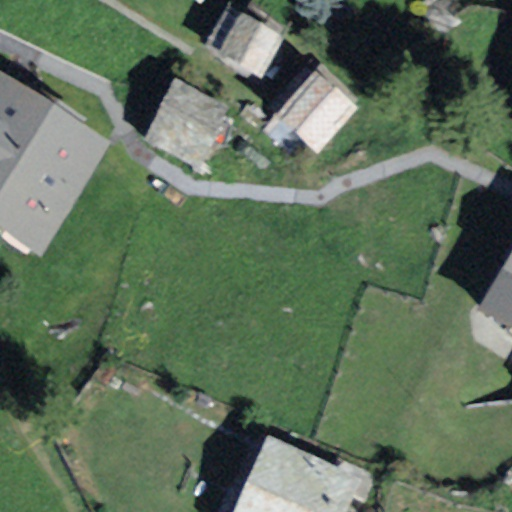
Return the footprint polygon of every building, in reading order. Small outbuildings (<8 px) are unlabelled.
[(279,43),(233,12),(209,47),(255,78),(279,43)] [(350,108),(312,79),(278,123),(316,153),(350,108)] [(219,108),(177,89),(151,144),(193,163),(219,108)] [(97,147),(0,95),(0,245),(35,263),(97,147)] [(511,282),(496,308),(511,317),(511,282)] [(331,511),(342,489),(263,452),(234,511),(331,511)]
